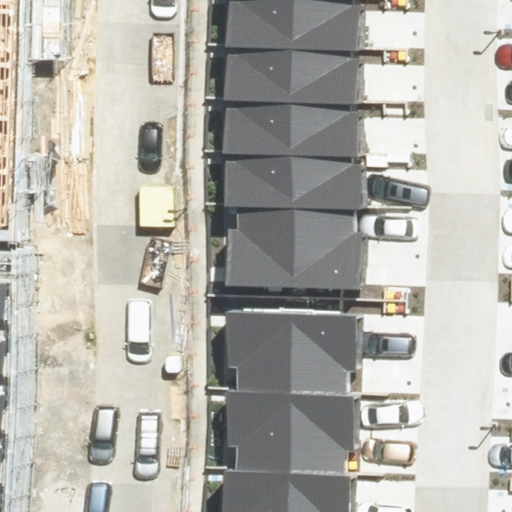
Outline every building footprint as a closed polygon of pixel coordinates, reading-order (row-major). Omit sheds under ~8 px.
[(0,0),(0,240),(22,241),(38,0),(0,0)] [(252,0),(249,89),(358,93),(362,0),(252,0)] [(249,89),(245,194),(354,199),(358,93),(249,89)] [(245,194),(242,274),(351,279),(354,199),(245,194)] [(246,384),(342,387),(345,304),(250,300),(246,384)] [(341,414),(342,387),(246,384),(241,511),(353,511),(354,500),(337,500),(339,470),(349,471),(352,415),(341,414)]
